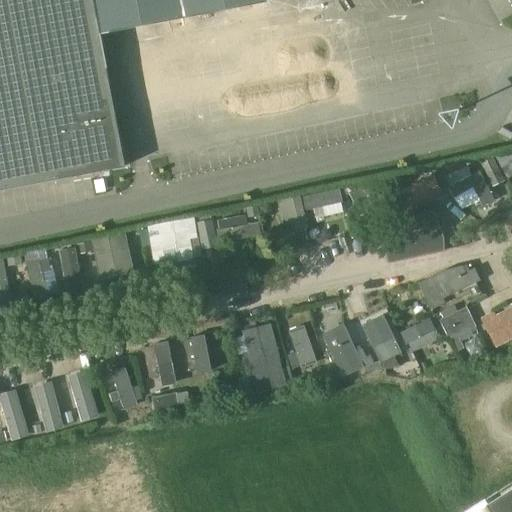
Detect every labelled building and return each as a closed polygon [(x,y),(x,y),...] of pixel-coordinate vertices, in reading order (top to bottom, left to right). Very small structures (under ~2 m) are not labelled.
[(0,0),(0,190),(126,167),(116,116),(105,108),(101,89),(109,78),(100,33),(94,0),(0,0)] [(94,0),(100,33),(268,1),(268,0),(94,0)] [(504,181),(493,159),(481,164),(492,187),(504,181)] [(432,197),(443,193),(434,174),(433,175),(432,171),(423,176),(424,179),(414,184),(404,189),(407,198),(411,207),(423,202),(425,206),(434,201),(432,197)] [(363,212),(386,201),(381,189),(380,190),(375,180),(360,188),(356,180),(349,183),(353,192),(349,194),(353,202),(352,203),(357,215),(363,212)] [(294,231),(308,228),(300,195),(278,200),(284,225),(292,223),(294,231)] [(271,210),(270,204),(259,207),(262,217),(268,215),(271,210)] [(247,218),(259,216),(258,207),(246,209),(247,218)] [(386,221),(383,222),(384,231),(383,232),(384,237),(383,237),(389,263),(445,250),(444,249),(446,247),(445,242),(443,241),(438,216),(431,212),(396,219),(394,213),(385,215),(386,221)] [(246,216),(218,221),(221,242),(249,237),(246,216)] [(194,217),(148,226),(155,265),(194,258),(189,234),(197,232),(194,217)] [(212,220),(197,223),(202,250),(218,247),(212,220)] [(78,246),(80,255),(92,252),(90,243),(78,246)] [(75,249),(59,252),(67,294),(84,291),(75,249)] [(21,265),(20,258),(7,260),(8,267),(21,265)] [(0,288),(8,286),(7,277),(5,277),(1,259),(0,259),(0,288)] [(444,298),(481,280),(474,268),(469,270),(467,265),(444,270),(418,283),(431,310),(445,303),(444,298)] [(444,310),(441,312),(443,317),(457,311),(454,305),(444,310)] [(443,317),(439,319),(449,340),(451,339),(457,351),(464,348),(461,342),(474,336),(472,333),(477,330),(475,327),(476,326),(466,307),(457,311),(443,317)] [(511,307),(496,316),(494,312),(482,318),(496,346),(511,338),(511,307)] [(362,325),(379,360),(381,363),(402,353),(383,314),(362,325)] [(414,353),(442,339),(433,318),(405,332),(414,353)] [(239,321),(229,323),(230,331),(241,328),(239,321)] [(322,334),(343,378),(345,381),(381,363),(379,360),(374,362),(370,355),(367,356),(362,348),(357,350),(344,323),(322,334)] [(298,351),(289,354),(294,370),(319,363),(307,324),(290,329),(298,351)] [(249,352),(242,354),(250,384),(269,379),(272,390),(286,386),(286,384),(293,382),(289,367),(282,369),(272,331),(245,338),(249,352)] [(204,336),(154,346),(163,389),(175,387),(173,375),(195,370),(196,375),(211,372),(204,336)] [(124,409),(138,405),(126,367),(112,372),(118,391),(110,394),(112,401),(121,398),(124,409)] [(83,420),(101,415),(87,369),(69,374),(83,420)] [(213,380),(220,379),(219,372),(212,373),(213,380)] [(237,378),(223,381),(228,399),(241,396),(237,378)] [(178,405),(176,393),(152,397),(154,409),(178,405)] [(70,412),(62,414),(65,425),(73,423),(70,412)] [(30,429),(31,437),(41,434),(39,427),(30,429)] [(161,511),(138,444),(41,478),(37,466),(0,479),(0,511),(161,511)] [(511,511),(511,488),(486,505),(490,511),(511,511)]
